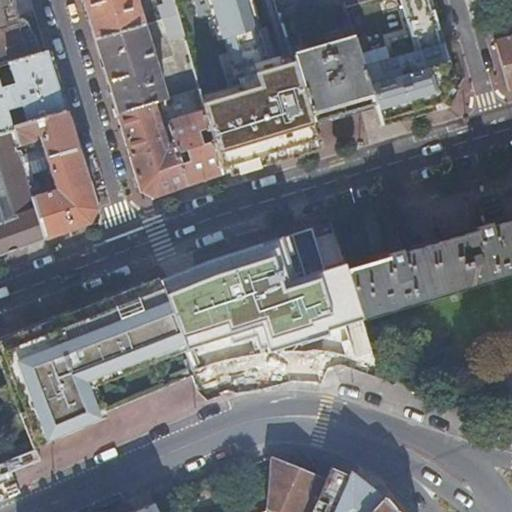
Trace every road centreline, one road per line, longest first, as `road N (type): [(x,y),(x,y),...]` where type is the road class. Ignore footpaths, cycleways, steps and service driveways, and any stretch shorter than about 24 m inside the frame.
road 1 (primary): [(497,132),(130,250)]
road 2 (primary): [(32,511),(252,421),(317,417)]
road 3 (residential): [(54,0),(130,250)]
road 4 (primary): [(455,452),(317,417)]
road 5 (primary): [(130,250),(0,295)]
road 6 (residential): [(459,0),(497,132)]
